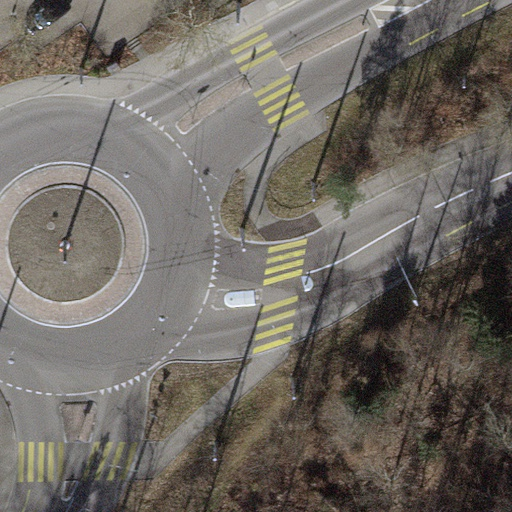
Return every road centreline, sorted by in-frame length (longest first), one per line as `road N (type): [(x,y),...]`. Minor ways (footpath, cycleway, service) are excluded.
road 1 (tertiary): [(175,294),(234,300),(285,292),(511,181)]
road 2 (tertiary): [(148,157),(205,109),(399,0)]
road 3 (tertiary): [(148,157),(87,129),(53,129),(0,154)]
road 4 (unclassified): [(57,511),(79,459),(82,358)]
road 5 (tertiary): [(175,294),(186,258),(185,221),(172,186),(148,157)]
